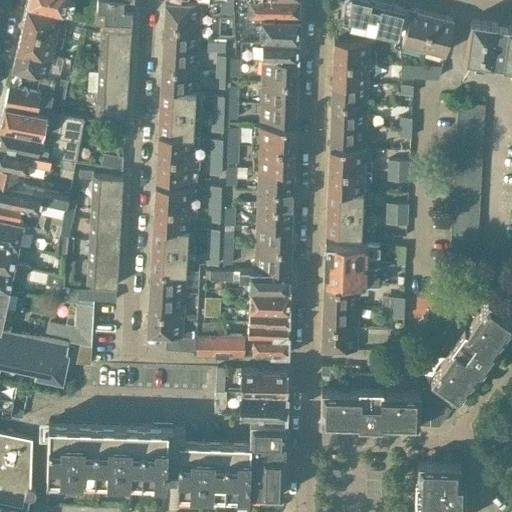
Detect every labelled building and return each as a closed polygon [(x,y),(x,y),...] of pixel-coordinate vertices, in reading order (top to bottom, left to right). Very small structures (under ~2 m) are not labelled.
[(27,0),(27,3),(71,11),(74,0),(27,0)] [(132,0),(96,0),(96,5),(132,8),(132,0)] [(200,2),(166,0),(164,23),(199,25),(200,2)] [(221,2),(221,13),(299,16),(298,0),(233,0),(234,2),(221,2)] [(404,5),(385,0),(343,0),(341,17),(398,31),(404,5)] [(57,55),(67,12),(27,3),(17,46),(51,54),(57,55)] [(131,20),(132,8),(96,5),(96,18),(131,20)] [(424,46),(432,12),(410,6),(402,40),(424,46)] [(454,17),(432,12),(424,46),(446,51),(454,17)] [(213,13),(212,36),(225,37),(242,37),(261,38),(298,39),(299,16),(221,13),(213,13)] [(493,60),(499,22),(471,17),(466,56),(493,60)] [(380,37),(380,32),(341,22),(338,35),(334,35),(333,46),(375,48),(375,37),(380,37)] [(511,62),(511,23),(499,22),(493,60),(511,62)] [(198,49),(199,25),(164,23),(163,47),(198,49)] [(131,26),(101,25),(100,47),(130,49),(131,26)] [(241,51),(240,56),(262,57),(297,59),(298,39),(261,38),(242,37),(241,47),(242,49),(241,51)] [(225,49),(225,41),(208,41),(207,50),(225,49)] [(46,74),(51,54),(17,46),(12,67),(22,69),(39,73),(46,74)] [(374,59),(375,48),(333,46),(333,58),(374,59)] [(128,70),(130,49),(100,47),(99,69),(128,70)] [(197,71),(198,49),(163,47),(162,69),(197,71)] [(224,86),(225,54),(217,54),(216,86),(224,86)] [(240,74),(240,56),(232,56),(231,74),(240,74)] [(297,81),(297,59),(262,57),(261,80),(297,81)] [(374,71),(374,59),(333,58),(333,69),(374,71)] [(440,75),(442,64),(402,63),(401,74),(440,75)] [(19,84),(22,69),(12,67),(9,82),(19,84)] [(127,94),(128,70),(99,69),(98,93),(127,94)] [(196,89),(197,71),(162,69),(161,87),(196,89)] [(373,81),(374,71),(333,69),(332,84),(367,86),(368,81),(373,81)] [(55,76),(46,74),(39,73),(36,87),(41,88),(37,107),(49,109),(55,76)] [(68,78),(68,77),(55,75),(55,76),(49,109),(63,111),(68,78)] [(261,80),(261,101),(296,102),(297,81),(261,80)] [(19,84),(9,82),(5,101),(37,107),(41,88),(36,87),(19,84)] [(413,83),(402,82),(402,93),(413,93),(413,83)] [(239,84),(230,83),(230,99),(238,99),(239,84)] [(367,104),(367,86),(332,84),(331,103),(367,104)] [(202,89),(196,89),(161,87),(160,98),(201,101),(202,89)] [(126,115),(127,94),(98,93),(96,113),(126,115)] [(212,94),(211,130),(215,130),(222,130),(223,94),(216,94),(212,94)] [(200,113),(201,101),(160,98),(159,111),(200,113)] [(237,116),(238,99),(230,99),(229,116),(237,116)] [(84,116),(49,109),(37,107),(5,101),(0,121),(0,124),(40,132),(53,134),(51,147),(50,154),(63,157),(60,174),(71,176),(75,158),(80,130),(81,130),(84,116)] [(261,101),(260,122),(295,124),(296,102),(261,101)] [(484,117),(485,102),(458,101),(457,115),(484,117)] [(331,105),(330,123),(366,124),(367,104),(331,103),(331,105)] [(200,124),(200,113),(159,111),(159,121),(200,124)] [(412,115),(401,115),(400,135),(411,136),(412,115)] [(484,129),(484,117),(457,115),(456,128),(484,129)] [(199,135),(200,124),(159,121),(158,133),(199,135)] [(254,123),(253,145),(294,145),(294,143),(295,124),(260,122),(254,121),(254,123)] [(330,123),(330,143),(365,145),(366,124),(330,123)] [(38,144),(40,132),(0,124),(0,144),(50,154),(51,147),(38,144)] [(239,125),(229,125),(228,144),(239,144),(239,125)] [(483,142),(484,129),(456,128),(456,140),(483,142)] [(198,146),(199,135),(158,133),(157,143),(198,146)] [(211,137),(209,173),(210,173),(213,173),(220,173),(222,138),(214,137),(211,137)] [(483,153),(483,142),(456,140),(455,151),(483,153)] [(198,157),(198,146),(157,143),(157,154),(198,157)] [(371,145),(365,145),(330,143),(329,157),(370,158),(371,145)] [(48,164),(50,154),(0,144),(0,161),(46,171),(52,164),(48,164)] [(238,161),(239,144),(228,144),(227,161),(238,161)] [(253,145),(252,166),(258,166),(293,167),(294,145),(253,145)] [(122,167),(123,155),(104,151),(102,163),(122,167)] [(482,166),(483,153),(455,151),(455,164),(482,166)] [(197,166),(198,157),(157,154),(156,164),(197,166)] [(370,169),(370,158),(329,157),(329,167),(370,169)] [(409,179),(410,159),(388,158),(388,178),(409,179)] [(50,172),(46,171),(0,161),(0,178),(26,184),(27,176),(48,181),(50,172)] [(197,176),(197,166),(156,164),(156,175),(197,176)] [(481,177),(482,166),(455,164),(454,176),(481,177)] [(236,165),(227,165),(227,182),(236,182),(236,165)] [(258,166),(258,186),(293,187),(293,167),(258,166)] [(329,168),(328,177),(369,179),(370,169),(329,167),(329,168)] [(94,168),(79,168),(79,175),(94,176),(93,196),(121,197),(123,175),(94,174),(94,168)] [(480,191),(481,177),(454,176),(453,190),(480,191)] [(328,177),(328,187),(369,189),(369,179),(328,177)] [(64,210),(68,193),(26,184),(0,178),(0,196),(22,201),(39,205),(39,204),(64,210)] [(196,194),(196,182),(155,180),(155,192),(196,194)] [(219,219),(220,184),(210,184),(209,219),(219,219)] [(258,186),(257,202),(292,203),(292,196),(293,190),(293,187),(258,186)] [(368,199),(369,189),(328,187),(327,198),(368,199)] [(480,203),(480,191),(453,190),(453,201),(480,203)] [(195,205),(196,194),(155,192),(154,203),(195,205)] [(20,209),(22,201),(0,196),(0,213),(36,221),(37,213),(20,209)] [(120,219),(121,197),(93,196),(92,218),(120,219)] [(76,200),(67,198),(60,232),(69,234),(76,200)] [(368,211),(368,199),(327,198),(327,209),(368,211)] [(408,202),(387,201),(386,221),(407,222),(408,202)] [(479,215),(480,203),(453,201),(452,214),(479,215)] [(257,213),(256,224),(291,226),(292,203),(257,202),(257,213)] [(195,217),(195,205),(154,203),(153,215),(195,217)] [(0,240),(18,245),(23,225),(48,231),(50,221),(61,223),(62,219),(64,210),(39,204),(39,205),(37,213),(36,221),(0,213),(0,240)] [(235,205),(226,205),(225,222),(234,223),(235,205)] [(327,209),(326,221),(367,222),(368,211),(327,209)] [(479,227),(479,215),(452,214),(451,225),(479,227)] [(194,226),(195,217),(153,215),(153,224),(194,226)] [(119,241),(120,219),(92,218),(90,239),(119,241)] [(326,221),(326,231),(334,232),(367,233),(367,222),(326,221)] [(194,237),(194,226),(153,224),(152,235),(194,237)] [(256,224),(256,246),(290,247),(291,226),(256,224)] [(478,240),(479,227),(451,225),(451,238),(478,240)] [(217,262),(219,227),(209,226),(207,262),(217,262)] [(233,229),(225,229),(224,261),(231,261),(233,229)] [(67,254),(69,234),(60,232),(56,251),(67,254)] [(193,248),(194,237),(152,235),(152,246),(193,248)] [(477,252),(478,240),(451,238),(450,250),(477,252)] [(118,262),(119,241),(90,239),(89,261),(118,262)] [(326,239),(326,241),(325,247),(326,247),(325,272),(325,273),(324,273),(324,281),(359,282),(380,282),(380,281),(378,281),(380,243),(367,242),(367,241),(326,239)] [(15,261),(18,245),(0,240),(0,267),(13,270),(12,274),(20,276),(26,277),(29,263),(15,261)] [(192,258),(193,248),(152,246),(151,256),(192,258)] [(255,267),(255,269),(290,269),(290,247),(256,246),(255,267)] [(192,270),(192,258),(151,256),(150,271),(185,273),(186,270),(192,270)] [(117,284),(118,262),(89,261),(88,282),(117,284)] [(13,270),(0,267),(0,283),(1,283),(1,285),(9,287),(9,288),(11,279),(15,280),(14,282),(25,284),(26,277),(20,276),(12,274),(13,270)] [(64,285),(65,272),(46,268),(44,282),(64,285)] [(289,288),(290,269),(255,269),(233,268),(233,269),(205,269),(205,277),(248,279),(248,287),(249,287),(289,288)] [(184,291),(185,273),(150,271),(149,289),(184,291)] [(324,281),(323,303),(358,304),(358,303),(359,282),(324,281)] [(5,308),(9,288),(9,287),(1,285),(1,283),(0,283),(0,326),(1,327),(1,325),(7,327),(10,325),(13,311),(12,309),(5,308)] [(116,289),(80,287),(79,296),(116,298),(116,289)] [(288,308),(289,288),(249,287),(248,306),(288,308)] [(183,313),(184,291),(149,289),(148,311),(183,313)] [(403,315),(404,295),(394,294),(393,315),(403,315)] [(220,296),(205,295),(205,305),(220,305),(220,296)] [(511,322),(511,314),(488,297),(466,328),(453,318),(446,328),(487,361),(492,354),(490,353),(511,322)] [(120,325),(119,302),(94,302),(94,325),(120,325)] [(323,303),(322,325),(357,326),(358,304),(323,303)] [(219,314),(220,305),(205,305),(204,313),(219,314)] [(455,305),(450,311),(458,317),(463,310),(455,305)] [(248,306),(248,319),(288,320),(288,308),(248,306)] [(182,334),(183,313),(148,311),(147,332),(166,334),(165,347),(196,349),(196,335),(182,334)] [(76,334),(77,324),(47,317),(44,332),(68,337),(68,338),(76,334)] [(220,320),(204,319),(203,332),(220,332),(220,320)] [(287,334),(288,320),(248,319),(248,333),(287,334)] [(357,348),(357,326),(322,325),(321,347),(357,348)] [(65,352),(68,338),(68,337),(44,332),(40,331),(39,332),(1,327),(0,326),(0,367),(63,380),(68,352),(65,352)] [(482,368),(484,365),(487,361),(446,328),(439,337),(452,347),(430,378),(431,379),(424,389),(436,398),(437,397),(450,407),(480,367),(482,368)] [(244,333),(220,332),(203,332),(197,332),(196,335),(196,349),(196,350),(244,351),(244,342),(244,333)] [(120,361),(119,333),(93,334),(93,362),(120,361)] [(287,352),(287,334),(248,333),(244,333),(244,342),(248,342),(248,338),(252,338),(252,351),(287,352)] [(402,339),(392,338),(391,349),(402,350),(402,339)] [(78,341),(77,362),(90,362),(91,344),(78,341)] [(330,373),(330,363),(322,363),(322,373),(330,373)] [(223,388),(224,365),(216,365),(215,388),(223,388)] [(240,366),(240,389),(286,389),(286,391),(287,367),(275,367),(240,366)] [(370,424),(371,371),(359,371),(359,387),(321,386),(320,420),(358,421),(358,423),(370,424)] [(430,406),(436,398),(424,389),(383,388),(383,371),(371,371),(370,424),(375,424),(375,421),(430,423),(430,406)] [(16,380),(0,377),(0,398),(12,401),(16,380)] [(223,389),(223,388),(215,388),(214,410),(224,411),(225,389),(223,389)] [(285,413),(286,389),(240,389),(239,412),(285,413)] [(438,422),(450,407),(437,397),(436,398),(430,406),(430,423),(438,422)] [(0,411),(9,413),(12,401),(0,398),(0,411)] [(185,424),(48,420),(46,481),(55,481),(56,476),(132,479),(132,483),(177,485),(177,494),(216,495),(216,500),(234,501),(234,496),(248,496),(249,492),(282,493),(283,453),(285,453),(285,446),(284,446),(285,419),(249,418),(249,440),(184,438),(185,424)] [(0,511),(26,511),(28,505),(30,494),(31,495),(33,494),(34,493),(35,490),(35,487),(34,486),(33,485),(30,483),(31,435),(0,428),(0,511)] [(460,480),(461,461),(418,460),(417,490),(465,491),(465,480),(460,480)] [(464,503),(465,491),(417,490),(416,511),(458,511),(459,503),(464,503)]
